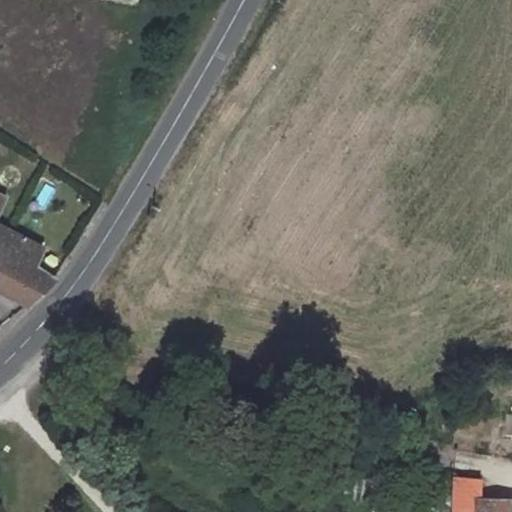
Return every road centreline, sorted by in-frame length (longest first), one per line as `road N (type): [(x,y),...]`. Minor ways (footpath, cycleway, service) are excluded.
road 1 (tertiary): [(0,368),(67,290),(166,146),(235,0)]
road 2 (track): [(0,384),(111,511)]
